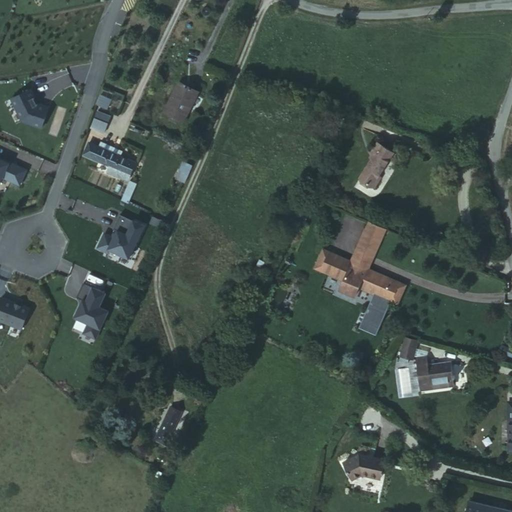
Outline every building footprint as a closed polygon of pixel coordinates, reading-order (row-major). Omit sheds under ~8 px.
[(162,115),(183,125),(199,91),(179,82),(162,115)] [(13,99),(23,122),(43,129),(50,108),(42,105),(39,107),(32,90),(13,99)] [(109,109),(113,98),(99,93),(95,104),(109,109)] [(97,129),(104,132),(109,122),(101,119),(97,129)] [(394,152),(378,143),(372,153),(373,153),(376,155),(373,160),(361,180),(377,189),(383,178),(381,176),(394,152)] [(112,153),(98,147),(94,159),(107,164),(105,168),(117,172),(115,176),(129,182),(139,156),(130,151),(128,155),(114,149),(112,153)] [(5,177),(22,185),(29,170),(3,159),(3,160),(0,158),(0,184),(1,185),(5,177)] [(182,161),(176,178),(186,182),(192,164),(182,161)] [(320,214),(313,211),(309,221),(316,224),(320,214)] [(111,250),(130,259),(145,227),(122,216),(115,230),(119,232),(116,239),(106,234),(100,249),(110,253),(111,250)] [(165,222),(152,216),(149,223),(161,229),(165,222)] [(369,224),(364,236),(379,242),(384,230),(369,224)] [(379,242),(364,236),(358,251),(369,256),(369,257),(372,258),(379,242)] [(369,256),(358,251),(352,265),(356,266),(358,262),(365,265),(363,269),(367,271),(372,258),(369,257),(369,256)] [(371,293),(379,276),(367,271),(363,269),(365,265),(358,262),(356,266),(352,265),(344,262),(343,264),(340,262),(340,260),(323,253),(316,270),(344,282),(340,292),(356,298),(359,288),(371,293)] [(107,294),(85,284),(78,298),(84,301),(86,302),(82,309),(81,308),(77,318),(90,324),(85,334),(97,340),(110,312),(101,308),(107,294)] [(3,297),(0,305),(0,319),(24,329),(32,308),(23,305),(22,306),(11,301),(11,300),(3,297)] [(419,340),(406,337),(400,356),(414,360),(419,340)] [(431,359),(418,360),(421,392),(434,391),(434,389),(454,387),(453,363),(432,365),(431,359)] [(175,415),(187,420),(191,411),(180,405),(175,415)] [(175,444),(187,420),(175,415),(164,439),(175,444)] [(365,453),(359,456),(388,463),(389,459),(365,453)] [(388,463),(359,456),(346,464),(354,480),(367,472),(385,477),(388,463)]
